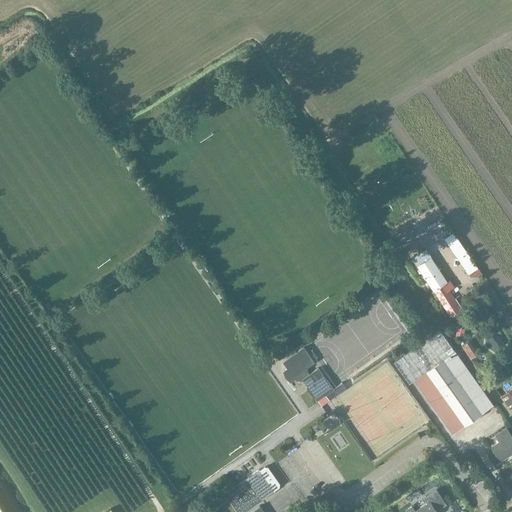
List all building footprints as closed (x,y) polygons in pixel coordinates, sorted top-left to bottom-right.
[(453,229),(446,234),(450,240),(457,236),(453,229)] [(430,257),(417,265),(450,315),(461,308),(444,283),(447,282),(430,257)] [(409,383),(414,379),(454,350),(439,329),(394,362),(409,383)] [(487,340),(492,352),(501,348),(496,337),(487,340)] [(282,369),(284,372),(285,376),(286,377),(290,380),(290,381),(307,369),(306,368),(314,362),(304,347),(283,362),(286,366),(282,369)] [(472,375),(454,350),(414,379),(453,433),(482,413),(461,384),(472,375)] [(332,387),(318,368),(302,378),(307,386),(307,387),(310,390),(311,390),(317,400),(331,389),(332,387)] [(511,388),(501,396),(511,412),(511,388)] [(501,459),(511,451),(511,436),(506,428),(496,435),(500,440),(492,446),(501,459)] [(253,453),(262,451),(260,444),(252,447),(253,453)] [(265,467),(260,470),(259,469),(225,493),(238,511),(243,511),(274,491),(273,490),(279,486),(279,483),(267,467),(265,467)] [(437,511),(436,511),(442,507),(432,492),(424,498),(427,503),(415,511),(413,508),(407,511),(437,511)]
